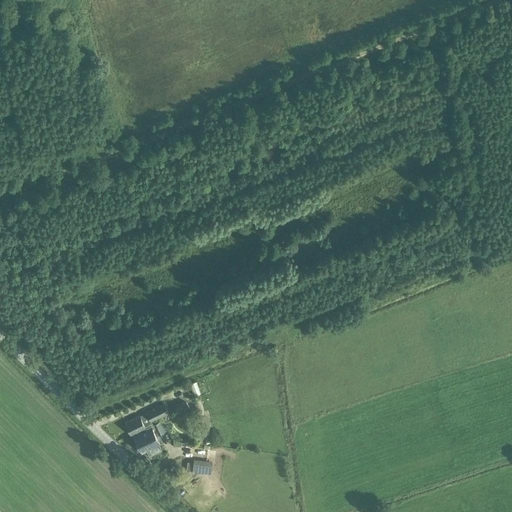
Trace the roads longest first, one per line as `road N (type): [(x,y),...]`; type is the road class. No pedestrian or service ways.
road 1 (track): [(0,199),(495,0)]
road 2 (tertiary): [(177,511),(0,337)]
